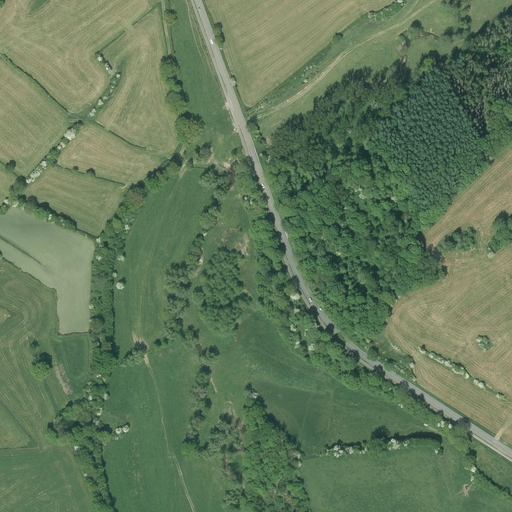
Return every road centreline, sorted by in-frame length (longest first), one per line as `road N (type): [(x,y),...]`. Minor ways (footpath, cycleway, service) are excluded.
road 1 (secondary): [(197,0),(296,272),(320,312),(370,361),(511,454)]
road 2 (track): [(179,153),(116,216),(102,260),(101,394),(90,445),(105,511)]
road 3 (track): [(162,0),(185,132),(179,153)]
